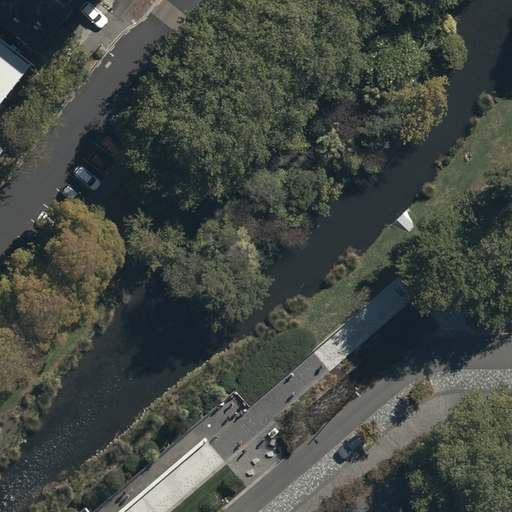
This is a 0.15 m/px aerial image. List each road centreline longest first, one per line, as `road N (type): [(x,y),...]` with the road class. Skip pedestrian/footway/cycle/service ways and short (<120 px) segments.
road 1 (residential): [(511,351),(419,363),(241,511)]
road 2 (unclassified): [(0,230),(183,0)]
